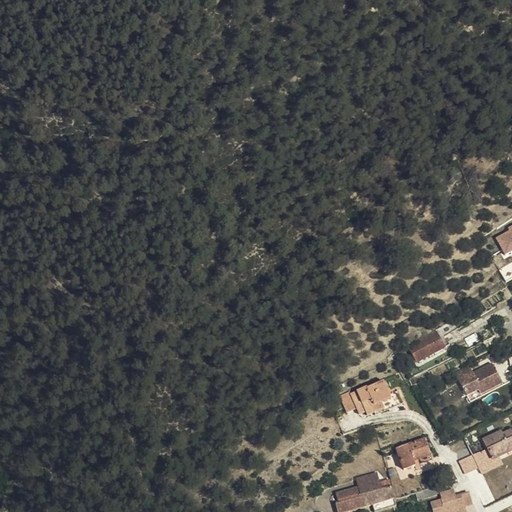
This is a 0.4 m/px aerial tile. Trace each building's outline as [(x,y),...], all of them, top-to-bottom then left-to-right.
[(511,246),(511,222),(511,221),(504,225),(506,228),(492,235),(503,256),(508,253),(509,249),(511,246)] [(511,261),(496,270),(504,283),(511,278),(511,261)] [(439,326),(407,342),(415,358),(447,341),(439,326)] [(467,362),(453,370),(465,393),(476,387),(478,391),(501,379),(490,359),(472,370),(467,362)] [(388,399),(387,393),(381,380),(365,387),(363,384),(347,392),(346,389),(336,393),(344,411),(353,407),(352,403),(357,401),(362,412),(364,417),(372,413),(375,412),(373,406),(388,399)] [(396,389),(387,393),(388,399),(373,406),(375,412),(372,413),(374,417),(403,405),(396,389)] [(352,403),(353,407),(357,415),(362,412),(357,401),(352,403)] [(500,432),(500,433),(502,437),(511,432),(509,427),(500,431),(500,432)] [(482,436),(485,441),(500,433),(500,432),(498,433),(496,430),(482,436)] [(487,445),(472,452),(457,460),(463,471),(474,465),(476,468),(494,460),(492,456),(511,446),(511,432),(502,437),(500,433),(485,441),(487,445)] [(424,438),(396,447),(402,467),(412,464),(414,470),(423,467),(421,461),(430,459),(424,438)] [(338,494),(379,481),(377,471),(356,477),(358,484),(338,490),(338,494)] [(395,500),(389,478),(379,481),(338,494),(340,500),(336,501),(339,511),(368,503),(374,502),(376,510),(395,504),(393,501),(395,500)] [(440,481),(413,491),(415,497),(442,488),(440,481)] [(450,488),(438,492),(439,499),(428,502),(431,511),(464,511),(461,505),(469,502),(466,491),(452,495),(450,488)] [(370,511),(376,510),(374,502),(368,503),(370,511)]
